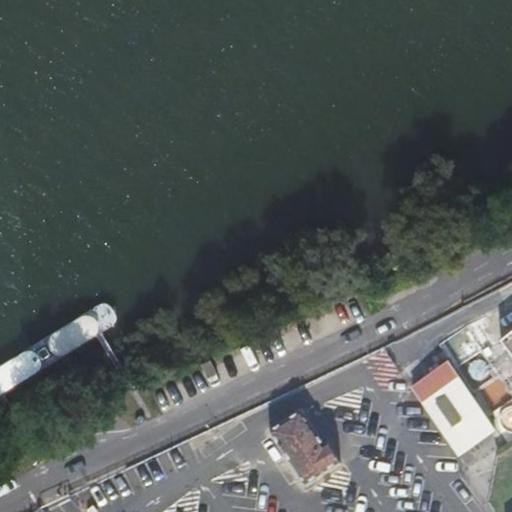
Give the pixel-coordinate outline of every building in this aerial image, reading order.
[(474,351),(475,348),(474,344),(472,342),(470,340),(466,339),(462,339),(459,341),(457,344),(456,347),(457,351),(458,354),(461,357),(465,357),(469,357),(471,355),(474,351)] [(491,372),(492,368),(491,364),(489,361),(485,358),(482,358),(479,358),(475,361),(473,364),(472,367),(472,371),(474,374),(477,377),(481,378),(485,377),(489,375),(491,372)] [(453,363),(419,386),(449,429),(465,452),(498,429),(453,363)] [(449,429),(419,386),(416,388),(461,455),(465,452),(449,429)] [(344,463),(330,443),(327,445),(304,410),(272,431),(309,486),(344,463)]
